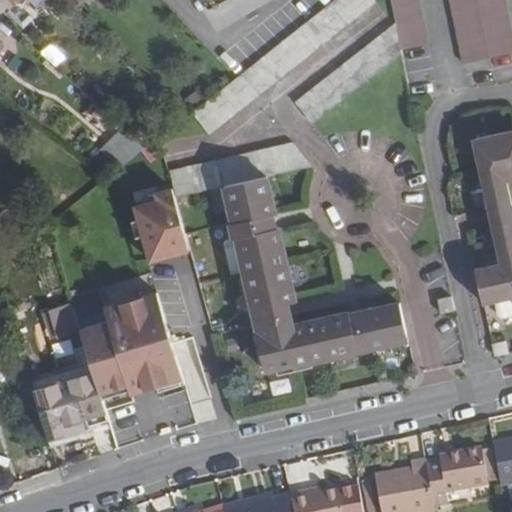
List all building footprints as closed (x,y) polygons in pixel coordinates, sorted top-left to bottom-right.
[(378,0),(335,0),(269,52),(248,68),(192,112),(209,133),(379,0),(378,0)] [(394,0),(399,24),(405,54),(431,48),(422,0),(394,0)] [(511,52),(511,18),(508,0),(451,0),(465,63),(511,52)] [(299,102),(315,123),(405,54),(399,24),(299,102)] [(196,105),(210,90),(201,81),(186,96),(196,105)] [(487,155),(485,155),(492,194),(511,190),(511,164),(510,151),(511,150),(511,116),(482,122),(487,155)] [(125,128),(103,151),(120,169),(149,146),(125,128)] [(298,144),(274,150),(174,175),(178,189),(181,199),(227,188),(236,225),(233,225),(237,240),(239,239),(259,327),(257,327),(267,372),(410,342),(402,304),(365,312),(365,316),(352,319),(351,314),(282,329),(277,307),(295,303),(280,229),(256,235),(253,221),(276,215),(268,178),(316,166),(298,144)] [(181,199),(178,189),(161,193),(163,201),(141,207),(144,220),(137,222),(142,238),(149,236),(156,261),(195,250),(181,199)] [(511,190),(492,194),(494,209),(511,205),(511,190)] [(511,205),(494,209),(499,238),(501,249),(477,253),(484,289),(511,284),(511,205)] [(93,365),(102,394),(155,377),(157,383),(184,375),(182,369),(175,344),(160,293),(133,301),(137,314),(83,330),(93,365)] [(439,300),(441,313),(455,310),(452,297),(439,300)] [(78,331),(71,307),(53,313),(60,336),(78,331)] [(507,339),(492,343),(495,357),(510,354),(507,339)] [(53,386),(37,391),(49,432),(108,415),(93,365),(70,373),(72,380),(53,386)] [(70,373),(51,378),(53,386),(72,380),(70,373)] [(111,422),(108,415),(49,432),(51,440),(111,422)] [(511,440),(493,444),(501,487),(511,485),(511,440)] [(427,468),(434,504),(447,502),(446,494),(488,487),(497,485),(492,454),(483,456),(483,453),(482,449),(439,456),(440,459),(426,461),(427,468)] [(376,477),(381,511),(435,511),(434,508),(434,504),(427,468),(426,461),(426,460),(411,462),(412,470),(376,477)] [(377,511),(372,482),(364,484),(369,511),(377,511)] [(309,492),(292,496),(295,511),(346,511),(341,491),(310,499),(309,492)] [(241,507),(225,511),(295,511),(292,496),(274,500),(273,495),(240,503),(241,507)] [(240,503),(224,507),(224,508),(225,511),(241,507),(240,503)]
